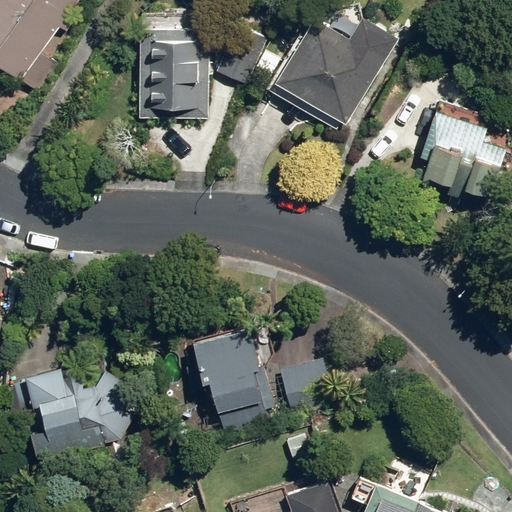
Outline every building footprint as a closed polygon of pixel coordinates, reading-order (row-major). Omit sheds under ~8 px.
[(81,0),(0,0),(0,53),(26,73),(81,0)] [(216,11),(149,8),(146,114),(213,116),(216,11)] [(273,30),(242,18),(222,71),(252,82),(273,30)] [(345,43),(312,22),(271,87),(340,130),(396,43),(360,20),(345,43)] [(488,130),(439,114),(423,163),(432,166),(427,179),(492,202),(509,153),(483,145),(488,130)] [(0,355),(10,314),(0,311),(0,355)] [(278,417),(257,327),(204,340),(225,429),(278,417)] [(329,358),(282,368),(292,414),(339,404),(329,358)] [(27,377),(47,456),(127,436),(153,393),(112,367),(102,385),(89,388),(83,364),(27,377)] [(312,430),(288,437),(295,459),(319,452),(312,430)] [(286,511),(346,511),(334,477),(291,492),(296,509),(286,511)] [(457,511),(385,481),(371,511),(457,511)]
